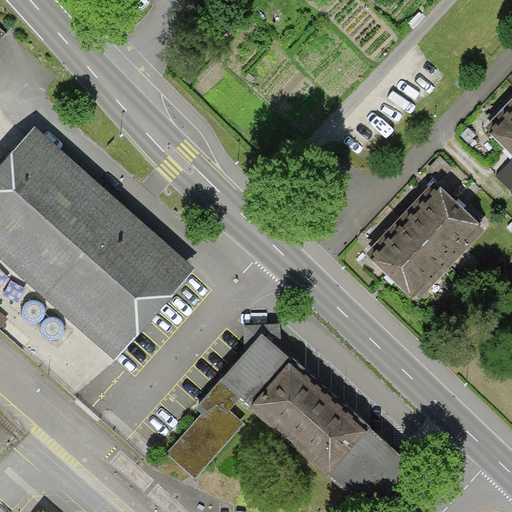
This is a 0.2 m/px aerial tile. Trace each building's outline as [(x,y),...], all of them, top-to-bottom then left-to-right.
[(511,100),(492,122),(485,130),(509,153),(511,156),(511,100)] [(35,127),(0,166),(0,255),(118,359),(197,269),(123,204),(35,127)] [(373,248),(365,256),(390,279),(417,305),(486,232),(459,206),(434,183),(373,248)] [(0,263),(0,301),(55,352),(74,332),(0,263)] [(0,312),(0,327),(26,350),(33,341),(0,312)] [(280,325),(245,327),(246,352),(195,410),(202,416),(169,454),(198,479),(256,412),(369,511),(376,511),(377,511),(378,511),(412,511),(393,495),(415,470),(281,352),(280,325)] [(53,511),(40,501),(30,511),(53,511)]
